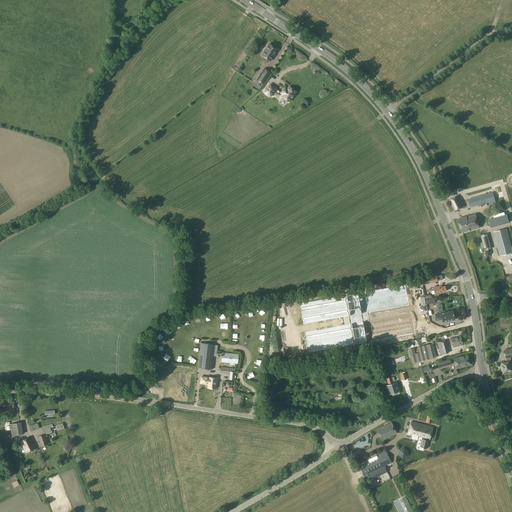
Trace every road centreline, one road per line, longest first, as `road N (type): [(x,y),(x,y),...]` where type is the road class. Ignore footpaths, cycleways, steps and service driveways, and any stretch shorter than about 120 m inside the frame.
road 1 (secondary): [(473,299),(429,179),(386,111),(339,64),(245,0)]
road 2 (unclassified): [(0,389),(133,398),(307,425),(335,449)]
road 3 (tertiary): [(335,449),(481,366)]
road 4 (tertiary): [(233,511),(335,449)]
